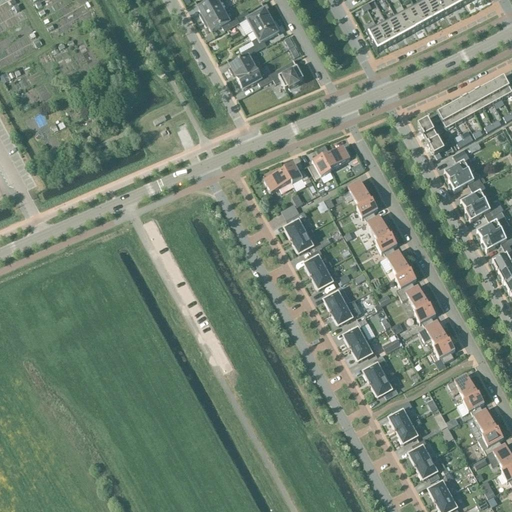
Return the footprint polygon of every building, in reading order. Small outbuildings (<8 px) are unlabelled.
[(222,0),(205,0),(208,5),(198,11),(201,17),(199,18),(202,24),(223,13),(218,6),(224,3),(222,0)] [(433,0),(425,0),(422,2),(434,23),(443,18),(433,0)] [(445,0),(433,0),(443,18),(453,13),(445,0)] [(445,0),(453,13),(462,8),(458,0),(445,0)] [(424,6),(415,11),(425,28),(434,23),(422,2),(424,6)] [(405,14),(415,33),(425,28),(415,11),(406,16),(405,14)] [(236,21),(239,26),(246,22),(253,34),(273,23),(269,17),(267,18),(264,12),(250,20),(247,15),(236,21)] [(239,26),(236,21),(229,25),(223,13),(202,24),(206,30),(208,29),(211,35),(221,29),(224,34),(239,26)] [(405,14),(395,19),(406,38),(415,33),(405,14)] [(395,19),(386,24),(396,44),(406,38),(395,19)] [(252,50),(254,53),(255,55),(266,49),(263,44),(278,36),(274,30),(276,29),(273,23),(253,34),(257,41),(251,44),(254,49),(252,50)] [(376,27),(375,27),(387,49),(396,44),(386,24),(385,25),(387,27),(378,31),(376,27)] [(375,27),(365,33),(377,54),(387,49),(375,27)] [(289,40),(284,43),(289,52),(294,49),(289,40)] [(254,71),(248,59),(255,55),(254,53),(252,50),(241,56),(244,61),(229,69),(236,81),(254,71)] [(294,50),(289,52),(294,61),(299,58),(294,50)] [(48,55),(43,58),(46,65),(52,62),(48,55)] [(271,84),(273,83),(275,87),(280,85),(285,92),(288,90),(289,92),(298,87),(297,86),(303,82),(300,76),(302,75),(298,69),(286,76),(283,70),(268,79),(271,84)] [(264,75),(258,78),(254,71),(236,81),(243,93),(257,85),(260,90),(271,84),(268,79),(266,80),(264,75)] [(493,87),(502,102),(511,97),(506,87),(511,83),(511,82),(510,78),(493,87)] [(484,92),(493,108),(502,102),(493,87),(484,92)] [(475,97),(483,113),(493,108),(484,92),(475,97)] [(465,102),(474,118),(483,113),(475,97),(465,102)] [(456,107),(464,123),(474,118),(465,102),(456,107)] [(447,112),(455,128),(464,123),(456,107),(447,112)] [(439,123),(445,133),(455,128),(447,112),(430,121),(433,126),(439,123)] [(511,121),(509,116),(503,120),(506,125),(511,121)] [(155,129),(166,123),(163,119),(153,125),(155,129)] [(427,123),(417,129),(425,144),(435,138),(427,123)] [(498,123),(491,127),(493,132),(501,128),(498,123)] [(493,132),(491,127),(484,130),(486,136),(493,132)] [(475,142),(482,138),(479,133),(472,137),(475,142)] [(435,138),(425,144),(436,164),(441,161),(439,156),(444,153),(435,138)] [(470,138),(462,142),(465,147),(473,143),(470,138)] [(465,147),(462,142),(456,146),(459,151),(465,147)] [(329,173),(350,162),(343,150),(322,161),(330,176),(331,175),(329,173)] [(457,168),(444,176),(449,185),(448,185),(448,186),(469,175),(474,172),(468,162),(465,157),(463,153),(452,159),(457,168)] [(318,177),(320,181),(330,176),(322,161),(322,160),(312,165),(313,167),(305,171),(311,181),(318,177)] [(294,166),(284,172),(292,187),(302,182),(303,185),(311,181),(305,171),(299,175),(294,166)] [(292,187),(284,172),(283,172),(284,173),(264,184),(271,196),(291,185),(292,187)] [(469,175),(448,186),(454,195),(468,188),(471,193),(482,187),(479,182),(474,185),(468,175),(469,175)] [(357,185),(347,191),(358,211),(356,212),(356,213),(372,204),(371,204),(362,189),(360,191),(357,185)] [(461,208),(460,209),(462,213),(464,212),(465,215),(464,215),(465,216),(485,204),(490,202),(491,201),(482,187),(471,193),(473,198),(460,205),(461,208)] [(324,204),(328,212),(334,209),(329,201),(324,204)] [(466,218),(464,219),(466,223),(468,222),(470,225),(484,218),(487,223),(498,217),(495,211),(490,202),(485,204),(465,216),(466,218)] [(372,204),(356,213),(362,222),(364,221),(366,226),(376,221),(374,216),(377,214),(372,204)] [(286,224),(299,217),(294,207),(281,215),(286,224)] [(289,230),(284,232),(291,244),(290,245),(290,246),(309,235),(302,223),(307,221),(304,215),(287,225),(289,230)] [(478,238),(476,239),(478,243),(480,242),(481,245),(501,234),(505,232),(509,230),(501,215),(498,217),(487,223),(490,228),(476,235),(478,238)] [(376,221),(366,226),(378,247),(391,239),(390,239),(382,224),(379,226),(376,221)] [(482,248),(480,249),(483,253),(485,252),(486,255),(500,247),(503,252),(509,249),(511,247),(511,234),(509,230),(505,232),(501,234),(481,245),(482,248)] [(309,235),(290,246),(292,246),(298,258),(314,249),(309,240),(314,238),(312,233),(309,235)] [(378,247),(376,248),(381,257),(383,256),(386,261),(395,256),(393,251),(397,249),(391,239),(378,247)] [(328,242),(319,247),(322,252),(331,247),(328,242)] [(495,271),(498,276),(511,268),(511,267),(506,257),(511,254),(509,249),(503,252),(506,257),(492,265),(493,267),(491,268),(493,272),(495,271)] [(309,281),(310,282),(332,269),(329,265),(324,268),(320,260),(322,259),(319,253),(307,260),(309,265),(304,268),(311,280),(309,281)] [(395,256),(386,261),(397,282),(411,274),(410,274),(409,274),(401,259),(398,261),(395,256)] [(511,268),(498,276),(499,278),(497,279),(499,283),(501,282),(504,287),(511,283),(511,268)] [(332,269),(310,282),(311,281),(318,293),(336,284),(329,271),(332,270),(332,269)] [(397,282),(395,283),(400,292),(396,294),(399,300),(415,291),(412,286),(416,284),(411,274),(397,282)] [(357,287),(365,282),(362,276),(353,281),(357,287)] [(346,277),(338,281),(342,287),(344,286),(349,283),(346,277)] [(511,297),(511,283),(504,287),(505,289),(503,290),(505,294),(507,293),(510,298),(511,297)] [(335,298),(324,304),(330,316),(329,317),(348,307),(350,306),(342,291),(334,295),(335,298)] [(415,291),(399,300),(402,305),(406,303),(408,302),(416,317),(430,309),(428,309),(420,294),(417,296),(415,291)] [(348,307),(329,317),(330,318),(331,317),(338,329),(355,320),(361,317),(354,304),(348,307)] [(416,317),(414,318),(419,327),(421,326),(424,331),(434,326),(431,321),(435,319),(430,309),(416,317)] [(365,321),(358,325),(361,330),(368,327),(365,321)] [(424,331),(418,335),(425,347),(431,344),(435,352),(449,344),(448,344),(439,329),(437,331),(434,326),(424,331)] [(349,353),(368,343),(361,330),(343,340),(350,352),(349,353)] [(381,347),(385,354),(399,347),(395,340),(381,347)] [(368,343),(349,353),(350,354),(351,353),(357,365),(375,355),(368,343)] [(435,352),(433,353),(439,363),(441,361),(444,367),(453,361),(451,356),(455,354),(449,344),(435,352)] [(382,359),(372,364),(375,369),(381,366),(385,364),(382,359)] [(388,379),(388,378),(381,366),(375,369),(363,376),(364,377),(363,378),(366,383),(367,383),(370,388),(369,388),(369,389),(388,379)] [(393,376),(388,378),(388,379),(369,389),(369,390),(371,389),(377,401),(383,398),(395,391),(390,383),(395,380),(393,376)] [(462,406),(463,406),(478,398),(478,397),(477,398),(469,383),(466,384),(463,379),(450,386),(452,392),(456,390),(464,405),(462,406)] [(398,397),(395,391),(383,398),(386,403),(398,397)] [(484,407),(478,398),(463,406),(471,421),(483,415),(480,409),(484,407)] [(398,417),(406,412),(404,407),(395,412),(398,417)] [(394,435),(394,436),(413,425),(406,412),(398,417),(389,422),(395,434),(394,435)] [(483,415),(471,421),(482,442),(498,433),(497,432),(496,433),(488,418),(485,419),(483,415)] [(418,422),(413,425),(394,436),(395,436),(396,435),(399,441),(398,441),(401,447),(402,446),(403,447),(420,438),(416,429),(421,426),(418,422)] [(444,423),(438,426),(441,433),(447,430),(444,423)] [(486,459),(490,456),(502,450),(499,445),(503,442),(498,433),(482,442),(478,444),(486,459)] [(414,471),(431,462),(424,450),(427,449),(423,443),(411,450),(414,455),(408,458),(415,470),(414,471)] [(502,450),(490,456),(501,477),(511,470),(511,461),(507,453),(504,454),(502,450)] [(436,459),(431,462),(414,471),(414,472),(416,471),(419,477),(417,477),(420,482),(422,482),(422,483),(428,480),(436,476),(438,475),(433,466),(438,463),(436,459)] [(483,461),(473,466),(476,472),(486,466),(483,461)] [(511,470),(501,477),(509,491),(511,489),(511,470)] [(436,476),(428,480),(430,486),(439,481),(436,476)] [(433,507),(434,507),(453,497),(446,484),(428,494),(435,506),(433,507)] [(490,492),(483,496),(487,503),(493,500),(494,499),(490,492)] [(434,507),(434,508),(435,507),(438,511),(455,511),(460,509),(453,497),(434,507)]
